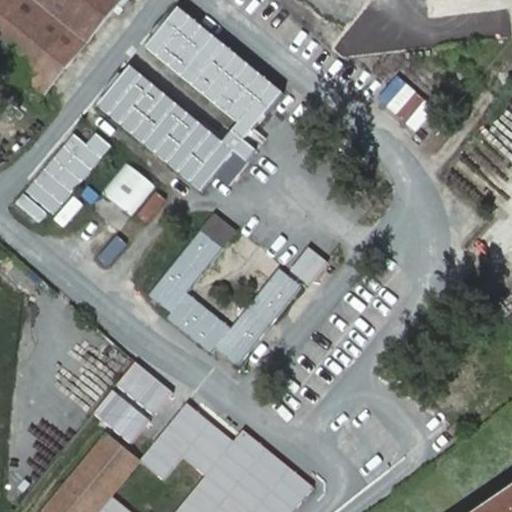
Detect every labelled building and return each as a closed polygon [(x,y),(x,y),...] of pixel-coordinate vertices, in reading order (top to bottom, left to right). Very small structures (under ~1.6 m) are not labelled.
[(0,0),(0,59),(47,97),(88,46),(30,0),(0,0)] [(30,0),(88,46),(126,0),(30,0)] [(286,95),(180,9),(147,50),(239,125),(224,144),(132,69),(99,109),(204,194),(217,177),(230,188),(268,141),(256,131),(286,95)] [(89,146),(76,135),(26,194),(54,217),(111,147),(98,135),(89,146)] [(130,216),(153,186),(123,163),(100,193),(130,216)] [(238,328),(193,292),(229,246),(206,228),(155,294),(177,311),(172,316),(217,351),(221,346),(244,365),(307,284),(286,267),(238,328)] [(86,323),(70,338),(99,367),(114,352),(86,323)] [(78,393),(98,408),(133,360),(112,345),(78,393)] [(58,428),(72,402),(45,387),(31,414),(58,428)] [(235,441),(187,405),(140,462),(164,481),(183,459),(206,476),(175,511),(130,511),(113,498),(102,511),(296,511),(315,488),(244,431),(235,441)] [(101,511),(140,462),(107,434),(42,511),(101,511)] [(511,511),(511,497),(490,511),(511,511)]
